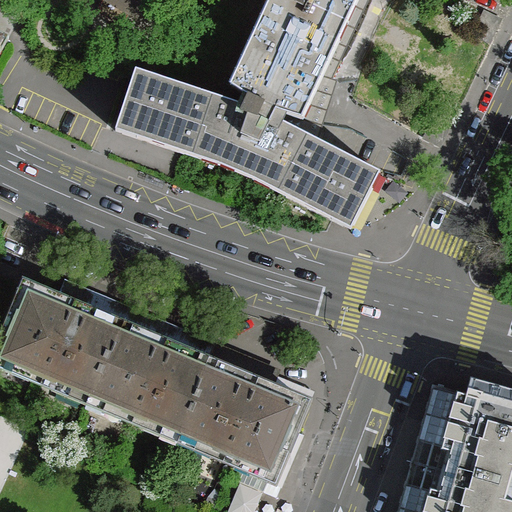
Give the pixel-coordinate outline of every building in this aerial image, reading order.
[(142,0),(112,0),(135,13),(142,0)] [(292,0),(270,0),(225,99),(284,124),(288,114),(304,121),(348,26),(292,0)] [(292,0),(348,26),(360,0),(292,0)] [(491,45),(502,20),(485,13),(474,37),(491,45)] [(0,56),(10,39),(0,34),(0,56)] [(225,99),(138,72),(118,131),(188,155),(242,174),(332,219),(352,230),(380,172),(284,124),(225,99)] [(452,123),(436,116),(429,131),(425,139),(441,147),(452,123)] [(65,303),(27,287),(2,345),(0,350),(0,362),(89,400),(122,327),(65,303)] [(71,291),(65,303),(122,327),(128,315),(71,291)] [(214,351),(128,315),(122,327),(208,363),(214,351)] [(208,363),(122,327),(89,400),(177,436),(208,363)] [(271,375),(214,351),(208,363),(266,386),(271,375)] [(266,386),(208,363),(177,436),(273,478),(305,402),(266,386)] [(511,390),(474,380),(469,397),(460,394),(444,449),(453,452),(449,467),(511,483),(511,390)] [(444,449),(460,394),(435,387),(399,511),(426,511),(432,490),(442,492),(453,452),(444,449)] [(511,511),(511,483),(449,467),(442,492),(432,490),(426,511),(511,511)] [(232,511),(257,511),(269,482),(246,474),(232,511)] [(209,511),(180,498),(173,511),(209,511)]
